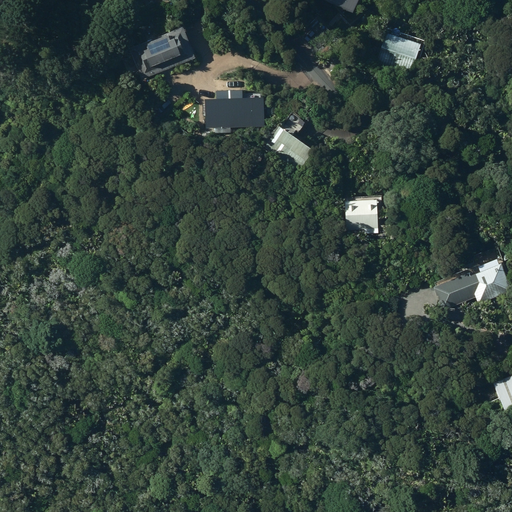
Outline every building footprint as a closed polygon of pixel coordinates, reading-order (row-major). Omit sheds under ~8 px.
[(358,18),(365,0),(318,0),(318,1),(358,18)] [(184,26),(130,48),(143,80),(197,57),(184,26)] [(422,44),(389,32),(378,63),(392,67),(389,75),(401,79),(404,71),(412,74),(422,44)] [(201,131),(264,130),(264,101),(201,102),(201,131)] [(266,147),(300,170),(315,149),(297,136),(307,122),(293,112),(283,126),(282,125),(266,147)] [(348,230),(365,229),(366,233),(378,233),(378,243),(392,242),(392,231),(379,231),(378,200),(347,201),(348,230)] [(511,287),(503,264),(472,275),(471,273),(435,286),(444,309),(477,296),(479,303),(511,290),(511,287)] [(511,373),(493,383),(509,417),(511,415),(511,373)]
